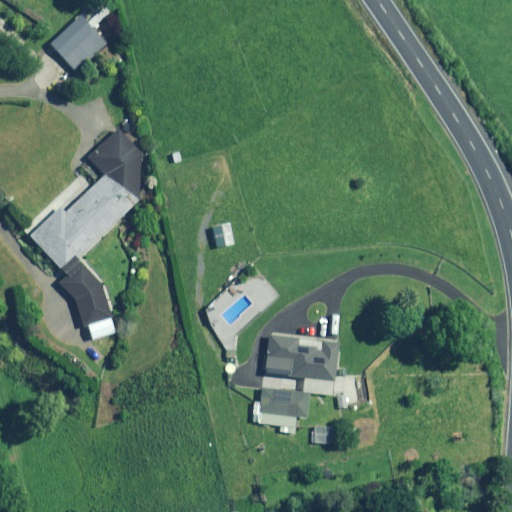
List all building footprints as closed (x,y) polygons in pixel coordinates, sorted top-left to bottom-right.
[(77,72),(106,44),(92,29),(109,13),(97,0),(96,0),(50,45),(77,72)] [(148,192),(142,157),(118,130),(88,158),(105,176),(68,210),(62,203),(28,235),(66,276),(58,283),(73,299),(84,327),(112,316),(100,283),(77,258),(148,192)] [(233,245),(229,224),(212,227),(216,248),(233,245)] [(264,374),(304,378),(303,391),(332,394),(334,375),(337,344),(322,342),(322,349),(295,347),(296,339),(267,337),(264,374)] [(308,394),(260,389),(259,403),(253,402),(251,423),(279,426),(278,432),(294,433),(295,417),(306,418),(308,394)] [(346,394),(337,395),(337,408),(347,407),(346,394)] [(332,443),(332,426),(312,426),(312,443),(332,443)]
